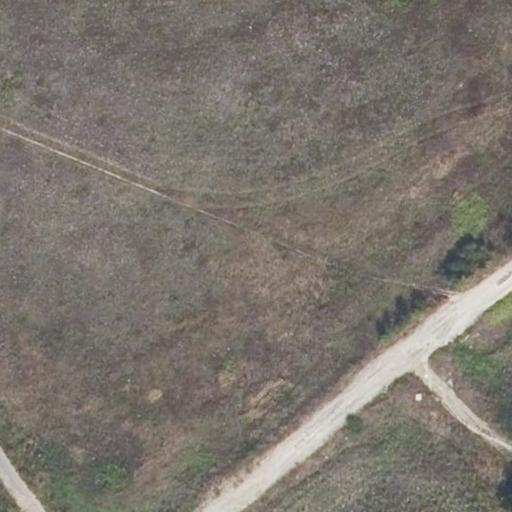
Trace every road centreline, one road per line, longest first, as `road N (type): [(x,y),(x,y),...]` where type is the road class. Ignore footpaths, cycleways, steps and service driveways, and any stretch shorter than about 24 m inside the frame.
road 1 (track): [(218,511),(511,276)]
road 2 (track): [(397,361),(466,428),(511,445)]
